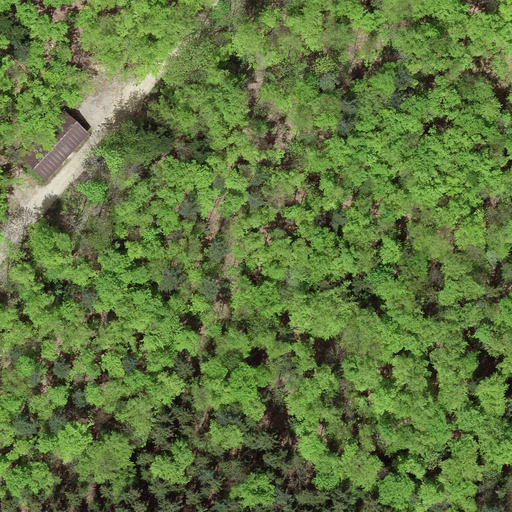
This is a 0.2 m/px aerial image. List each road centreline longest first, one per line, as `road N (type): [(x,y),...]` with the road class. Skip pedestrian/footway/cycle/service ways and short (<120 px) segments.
road 1 (track): [(466,0),(123,113)]
road 2 (track): [(225,0),(0,254)]
